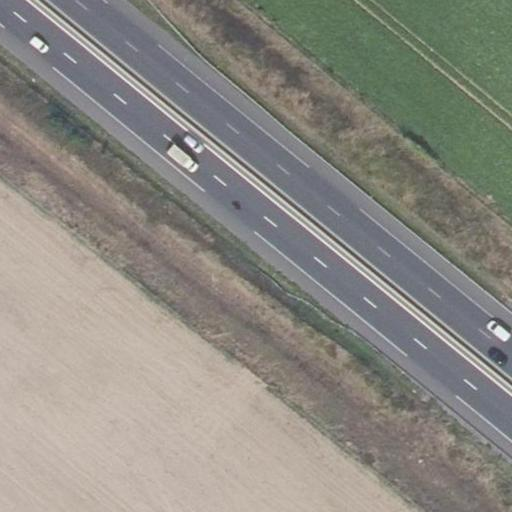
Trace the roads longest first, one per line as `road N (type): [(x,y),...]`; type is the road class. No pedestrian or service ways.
road 1 (motorway): [(0,1),(511,418)]
road 2 (motorway): [(511,355),(76,0)]
